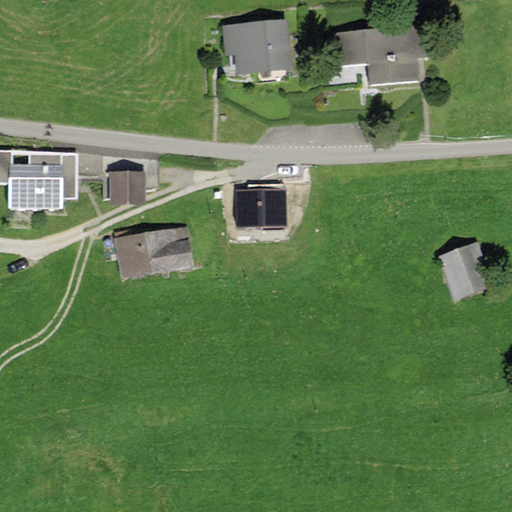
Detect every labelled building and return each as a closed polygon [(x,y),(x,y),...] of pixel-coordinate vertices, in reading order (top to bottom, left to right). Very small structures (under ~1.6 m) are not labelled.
[(289,24),(222,29),(224,63),(237,62),(238,79),(292,75),(289,24)] [(423,28),(332,35),(334,69),(368,66),(370,88),(419,84),(417,61),(425,60),(423,28)] [(309,92),(310,123),(365,121),(364,90),(309,92)] [(80,155),(0,153),(0,188),(10,189),(10,213),(63,214),(64,204),(79,204),(80,155)] [(147,178),(109,176),(107,211),(146,212),(147,178)] [(286,194),(236,195),(237,235),(287,234),(286,194)] [(135,231),(114,234),(121,283),(192,273),(186,231),(136,238),(135,231)] [(476,248),(438,261),(453,306),(491,293),(476,248)]
